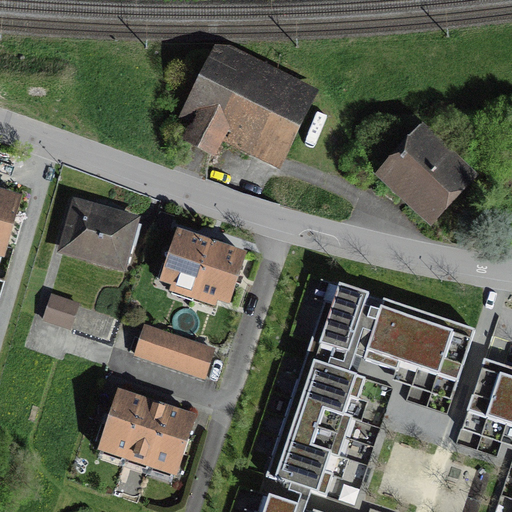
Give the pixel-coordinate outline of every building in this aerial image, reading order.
[(165,139),(212,165),(220,150),(277,179),(317,97),(214,45),(165,139)] [(420,132),(372,184),(429,237),(477,183),(420,132)] [(497,164),(483,189),(511,206),(511,149),(501,168),(497,164)] [(19,204),(0,198),(0,252),(4,253),(19,204)] [(137,226),(69,208),(55,260),(123,278),(137,226)] [(160,285),(193,297),(211,247),(177,235),(160,285)] [(247,260),(211,247),(193,297),(230,310),(247,260)] [(339,371),(364,296),(329,284),(305,360),(339,371)] [(79,307),(51,297),(42,319),(70,330),(79,307)] [(474,332),(383,302),(363,360),(455,390),(474,332)] [(159,333),(146,328),(137,355),(150,359),(159,333)] [(172,337),(159,333),(150,359),(163,364),(172,337)] [(186,342),(172,337),(163,364),(177,369),(186,342)] [(199,347),(186,342),(177,369),(190,373),(199,347)] [(213,351),(199,347),(190,373),(204,378),(213,351)] [(305,360),(266,475),(325,495),(363,379),(339,371),(305,360)] [(511,370),(485,361),(464,421),(511,436),(511,370)] [(102,444),(127,452),(144,403),(119,394),(102,444)] [(169,411),(144,403),(127,452),(152,461),(169,411)] [(194,420),(169,411),(152,461),(177,469),(194,420)] [(291,511),(294,505),(260,494),(254,511),(291,511)]
